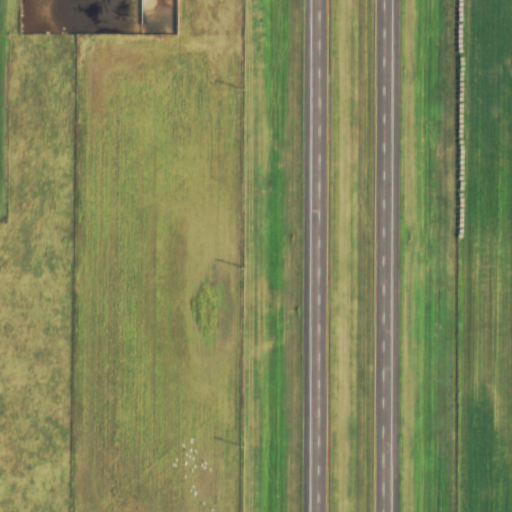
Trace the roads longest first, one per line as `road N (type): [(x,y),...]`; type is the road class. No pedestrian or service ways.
road 1 (primary): [(322,0),(319,511)]
road 2 (primary): [(387,511),(389,0)]
